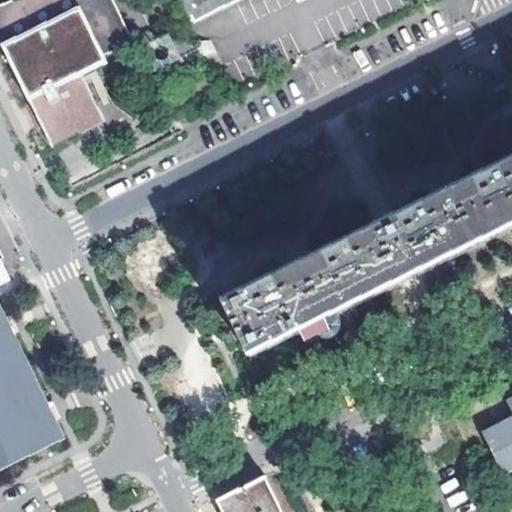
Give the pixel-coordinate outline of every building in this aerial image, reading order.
[(0,41),(2,45),(53,147),(103,122),(81,75),(104,63),(101,56),(127,43),(105,0),(12,0),(0,6),(0,41)] [(132,0),(122,5),(175,118),(236,88),(200,11),(221,0),(132,0)] [(511,154),(470,175),(446,187),(473,242),(511,223),(511,154)] [(219,298),(246,353),(409,274),(473,242),(446,187),(382,218),(320,248),(297,260),(219,298)] [(0,260),(0,286),(9,282),(0,260)] [(0,309),(0,469),(65,439),(51,411),(0,309)] [(511,396),(503,400),(511,416),(511,415),(511,396)] [(511,415),(511,416),(479,432),(499,475),(511,468),(511,415)] [(281,511),(264,476),(216,499),(221,511),(281,511)]
